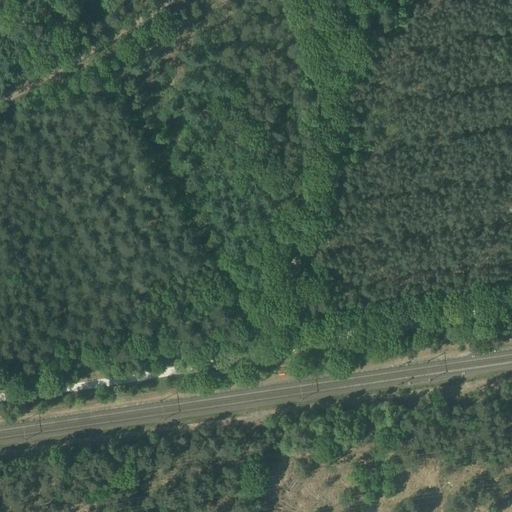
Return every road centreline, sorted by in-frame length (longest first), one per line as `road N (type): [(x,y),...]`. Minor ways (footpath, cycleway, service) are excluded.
road 1 (track): [(511,285),(435,307),(0,380)]
road 2 (unclassified): [(0,395),(511,301)]
road 3 (track): [(101,46),(253,336)]
road 4 (track): [(331,64),(293,345)]
